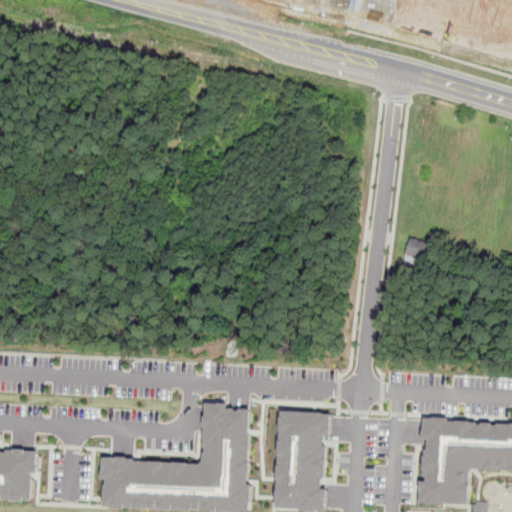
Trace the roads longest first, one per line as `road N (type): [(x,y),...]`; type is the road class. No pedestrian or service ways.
road 1 (residential): [(401,70),(356,511)]
road 2 (residential): [(363,387),(0,371)]
road 3 (residential): [(0,422),(188,429),(193,381)]
road 4 (secondary): [(401,70),(232,28)]
road 5 (residential): [(363,387),(511,393)]
road 6 (residential): [(400,389),(394,511)]
